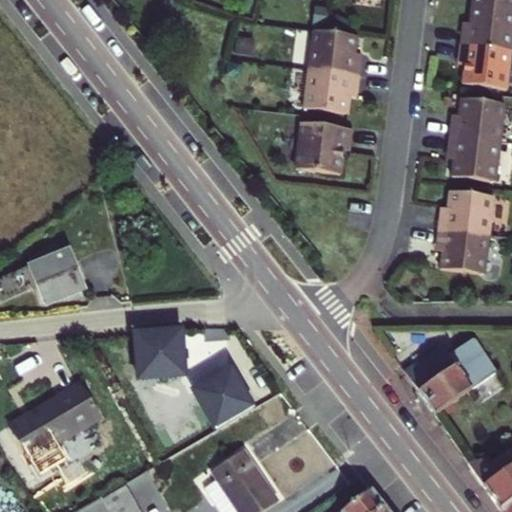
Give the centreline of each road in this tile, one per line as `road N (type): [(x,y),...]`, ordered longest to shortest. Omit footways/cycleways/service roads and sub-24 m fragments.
road 1 (residential): [(283,304),(43,0)]
road 2 (residential): [(415,0),(384,228),(360,278),(298,323)]
road 3 (residential): [(0,333),(283,304)]
road 4 (residential): [(447,511),(298,323)]
